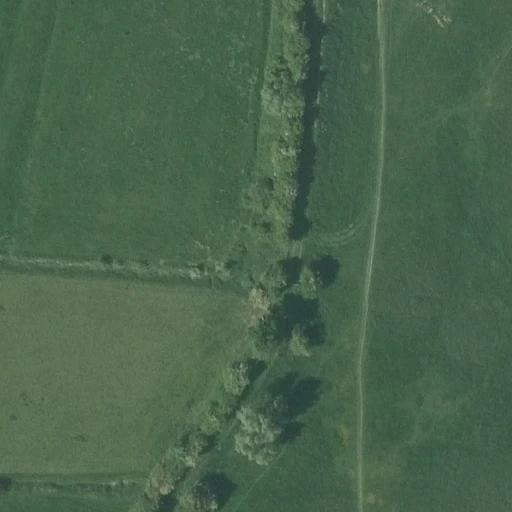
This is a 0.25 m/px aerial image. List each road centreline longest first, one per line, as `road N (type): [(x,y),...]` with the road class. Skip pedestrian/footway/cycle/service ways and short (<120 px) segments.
road 1 (track): [(157,511),(229,424),(279,316),(315,0)]
road 2 (track): [(361,511),(353,432),(382,56),(379,0)]
